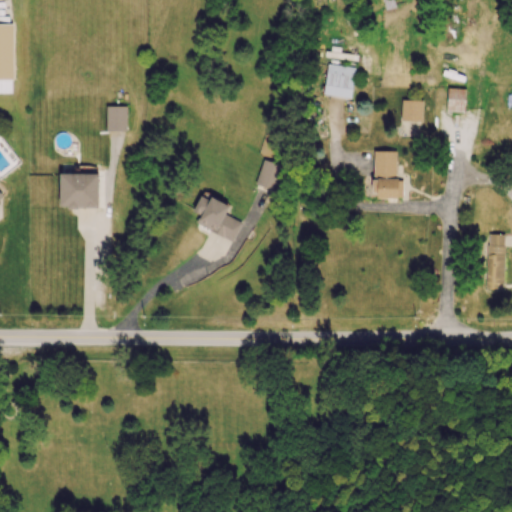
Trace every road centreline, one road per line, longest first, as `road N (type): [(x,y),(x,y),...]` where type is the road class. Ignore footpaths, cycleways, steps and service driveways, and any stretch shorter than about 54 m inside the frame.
road 1 (tertiary): [(511,337),(0,333)]
road 2 (residential): [(447,337),(458,148)]
